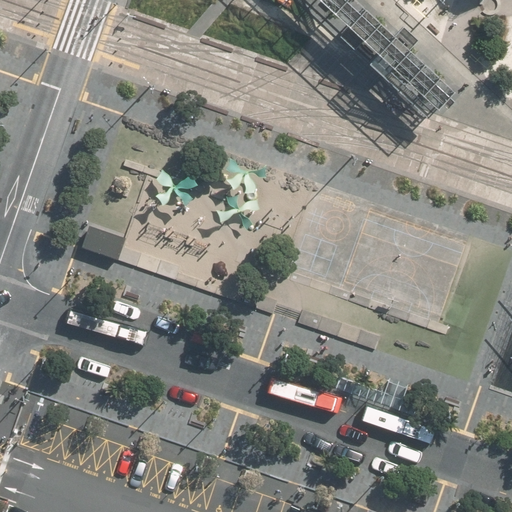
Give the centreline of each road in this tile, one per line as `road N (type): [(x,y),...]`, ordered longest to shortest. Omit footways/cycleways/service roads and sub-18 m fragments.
road 1 (tertiary): [(511,475),(0,299)]
road 2 (residential): [(0,267),(94,0)]
